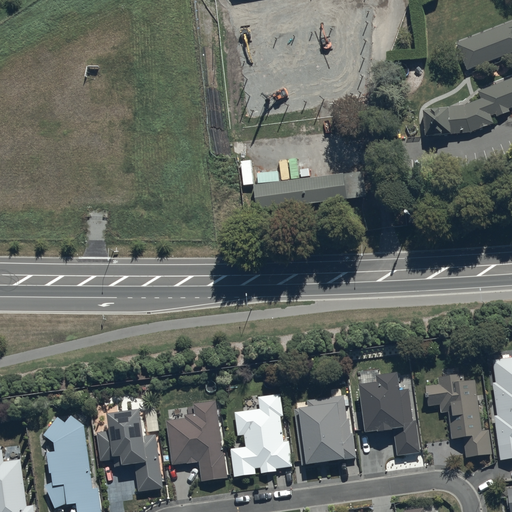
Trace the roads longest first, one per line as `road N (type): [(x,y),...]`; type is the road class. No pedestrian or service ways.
road 1 (secondary): [(0,282),(511,268)]
road 2 (residential): [(472,511),(462,489),(443,480),(198,511)]
